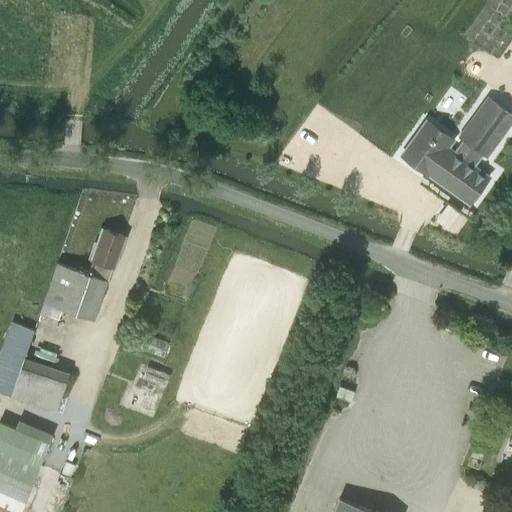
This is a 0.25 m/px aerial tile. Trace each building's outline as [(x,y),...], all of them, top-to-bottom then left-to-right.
[(429,173),(435,178),(471,204),(489,179),(467,163),(476,150),(487,158),(511,124),(511,114),(489,97),(460,138),(464,141),(455,154),(453,153),(422,131),(403,157),(428,175),(429,173)] [(93,261),(87,276),(107,283),(112,267),(113,268),(123,238),(104,231),(99,246),(94,244),(88,260),(93,261)] [(107,283),(87,276),(56,265),(42,304),(61,311),(93,322),(107,283)] [(58,321),(61,311),(42,304),(39,314),(58,321)] [(24,360),(33,332),(10,323),(0,352),(0,394),(56,413),(69,375),(24,360)] [(340,386),(336,396),(350,401),(354,391),(340,386)] [(10,440),(0,436),(0,511),(21,511),(52,437),(18,423),(10,440)] [(374,511),(340,498),(334,511),(374,511)]
